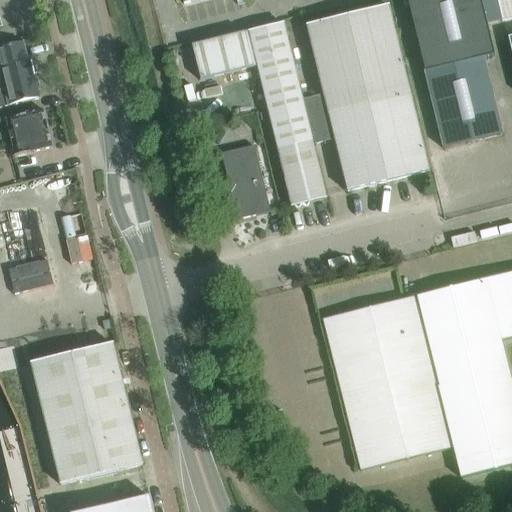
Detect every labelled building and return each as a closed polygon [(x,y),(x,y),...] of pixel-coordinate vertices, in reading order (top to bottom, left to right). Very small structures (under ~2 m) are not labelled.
[(407,0),(444,149),(502,135),(484,58),(494,56),(487,24),(502,21),(496,0),(407,0)] [(511,0),(496,0),(502,21),(511,18),(511,0)] [(429,172),(388,6),(368,11),(367,3),(357,5),(358,14),(307,26),(324,97),(305,101),(314,145),(334,140),(347,192),(429,172)] [(284,23),(212,41),(192,46),(201,81),(257,66),(291,207),(327,198),(314,145),(284,23)] [(23,42),(0,47),(0,77),(3,90),(0,90),(0,108),(21,103),(40,98),(35,76),(37,72),(35,65),(32,62),(31,62),(27,63),(27,62),(28,62),(23,42)] [(7,119),(15,158),(30,154),(30,153),(52,148),(43,110),(7,119)] [(254,146),(221,154),(238,220),(271,212),(254,146)] [(511,271),(416,296),(417,297),(453,450),(460,479),(511,466),(511,381),(503,343),(511,340),(511,271)] [(417,297),(322,319),(362,470),(453,450),(417,297)] [(113,344),(93,349),(31,364),(61,485),(143,465),(113,344)] [(153,511),(150,497),(131,502),(88,511),(153,511)]
